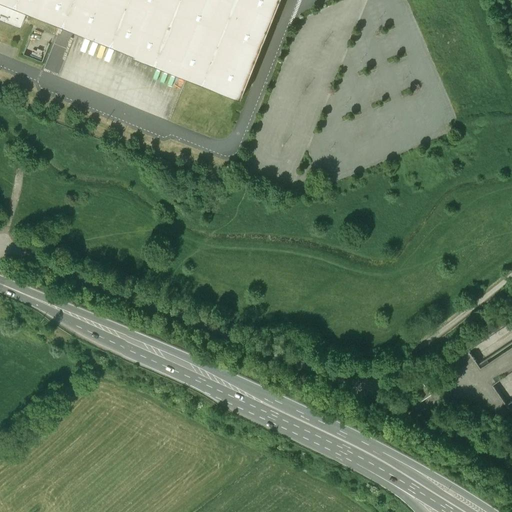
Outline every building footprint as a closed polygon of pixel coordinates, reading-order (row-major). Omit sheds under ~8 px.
[(280,0),(0,0),(0,1),(25,12),(242,98),(280,0)] [(25,12),(0,1),(0,19),(19,27),(25,12)] [(48,42),(30,35),(22,54),(41,61),(48,42)] [(511,323),(468,352),(481,370),(511,349),(511,323)] [(511,372),(491,387),(511,416),(511,372)] [(422,383),(410,391),(418,404),(431,395),(422,383)]
